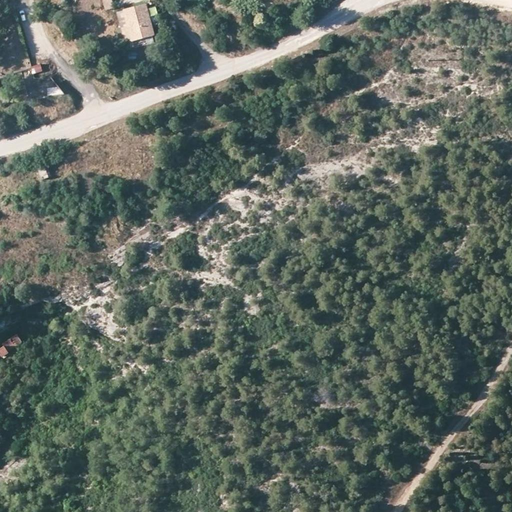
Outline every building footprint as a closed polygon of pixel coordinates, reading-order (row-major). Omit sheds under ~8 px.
[(106,0),(102,1),(106,12),(115,9),(111,0),(106,0)] [(145,6),(119,13),(126,41),(153,34),(145,6)] [(41,66),(32,68),(34,77),(44,75),(41,66)] [(61,88),(48,89),(49,97),(62,96),(61,88)] [(40,180),(50,179),(49,167),(39,169),(40,180)] [(51,319),(47,325),(61,334),(64,328),(51,319)] [(4,343),(5,346),(0,349),(0,351),(4,356),(10,352),(9,351),(22,342),(17,334),(4,343)]
